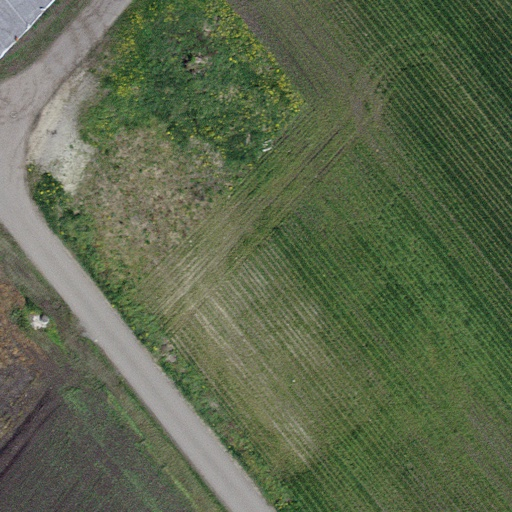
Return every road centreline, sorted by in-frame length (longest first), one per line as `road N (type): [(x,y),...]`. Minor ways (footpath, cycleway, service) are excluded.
road 1 (track): [(229,511),(0,230)]
road 2 (track): [(108,0),(0,145)]
